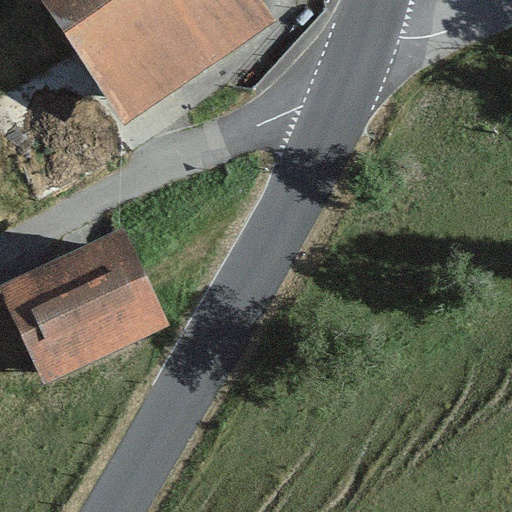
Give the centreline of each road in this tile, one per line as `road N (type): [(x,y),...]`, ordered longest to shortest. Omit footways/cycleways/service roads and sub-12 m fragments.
road 1 (tertiary): [(355,70),(250,277),(112,511)]
road 2 (unclassified): [(355,70),(0,249)]
